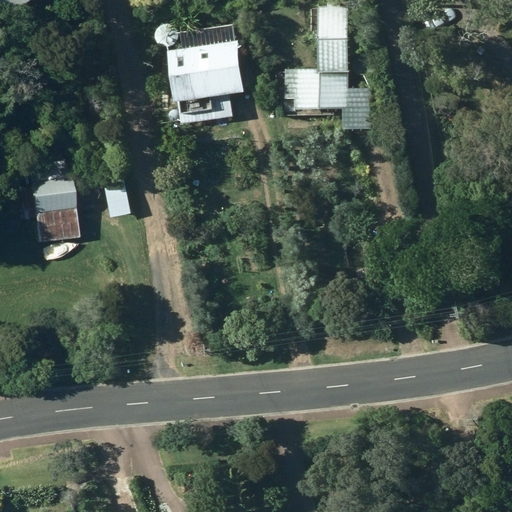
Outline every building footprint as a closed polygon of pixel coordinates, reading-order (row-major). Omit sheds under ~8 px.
[(27,0),(0,0),(0,4),(7,14),(27,0)] [(352,5),(321,5),(321,68),(292,68),(292,97),(300,96),(300,109),(349,108),(349,129),(375,129),(375,87),(353,87),(352,5)] [(251,91),(243,39),(240,39),(238,23),(185,31),(188,47),(173,49),(181,102),(183,102),(186,124),(212,120),(215,140),(236,136),(233,116),(237,116),(233,94),(251,91)] [(384,131),(388,146),(401,143),(397,128),(384,131)] [(80,237),(74,178),(33,182),(34,188),(19,190),(22,215),(36,213),(39,242),(80,237)] [(139,511),(132,486),(111,492),(116,511),(139,511)]
